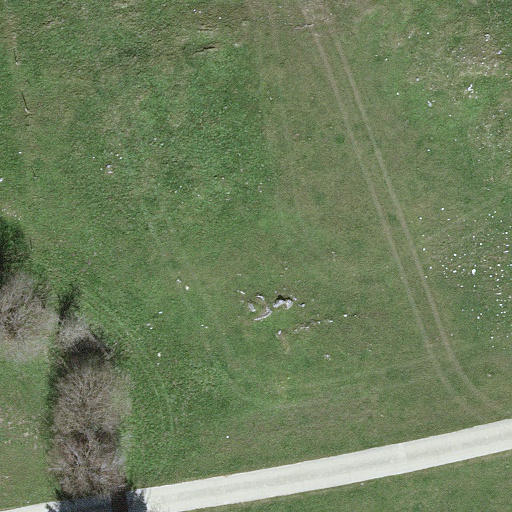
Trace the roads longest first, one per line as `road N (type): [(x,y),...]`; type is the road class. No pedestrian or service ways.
road 1 (track): [(310,0),(480,440)]
road 2 (unclassified): [(79,511),(297,478),(511,432)]
